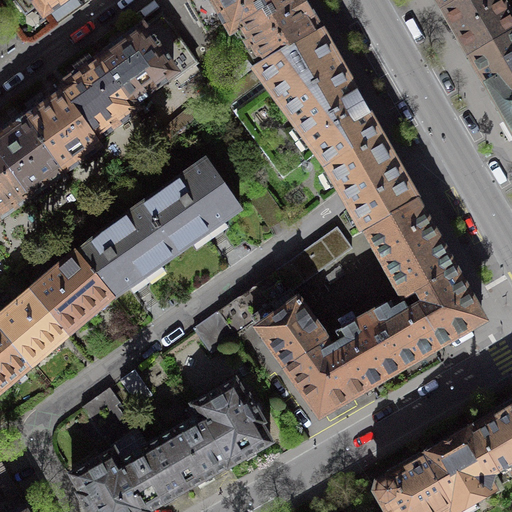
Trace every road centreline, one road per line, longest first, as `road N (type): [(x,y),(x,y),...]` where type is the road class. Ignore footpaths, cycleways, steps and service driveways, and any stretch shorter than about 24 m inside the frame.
road 1 (residential): [(74,511),(40,452),(42,422),(346,195)]
road 2 (residential): [(236,511),(511,354)]
road 3 (residential): [(368,0),(448,136)]
road 4 (residential): [(0,82),(114,0)]
road 5 (residential): [(448,136),(511,245)]
